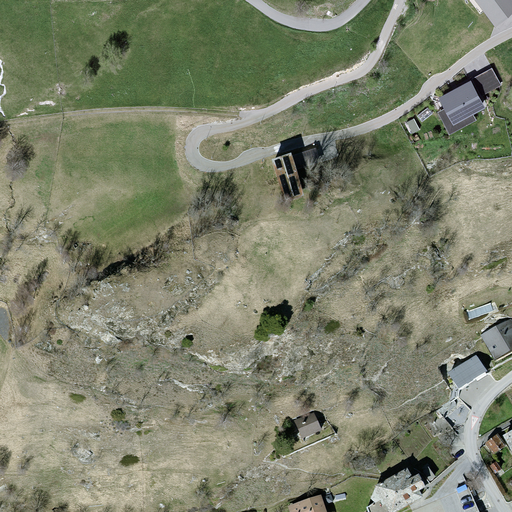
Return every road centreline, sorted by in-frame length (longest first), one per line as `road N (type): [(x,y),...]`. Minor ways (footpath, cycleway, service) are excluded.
road 1 (residential): [(263,114),(197,135),(194,157),(206,166),(364,128),(511,32)]
road 2 (track): [(5,124),(91,112),(263,114)]
road 3 (residential): [(263,114),(362,70),(399,0)]
road 4 (unclassified): [(505,511),(470,436),(482,403),(511,376)]
road 5 (unclassified): [(364,0),(318,27),(289,22),(253,0)]
